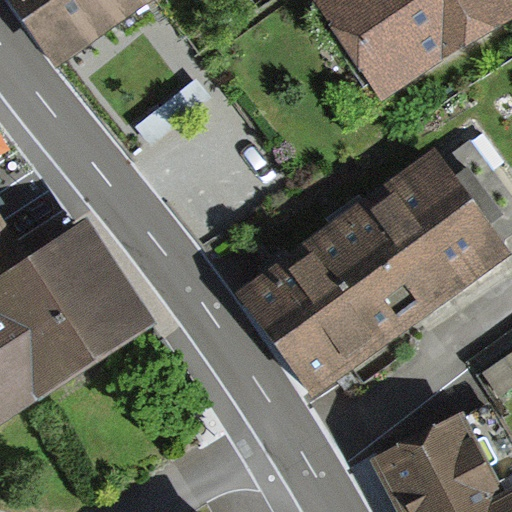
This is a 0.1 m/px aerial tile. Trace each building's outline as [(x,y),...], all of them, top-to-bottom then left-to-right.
[(12,0),(49,52),(124,0),(12,0)] [(511,0),(316,0),(365,88),(511,6),(511,0)] [(430,142),(236,280),(310,384),(505,246),(430,142)] [(0,276),(0,421),(150,323),(84,222),(0,276)] [(511,511),(511,465),(479,397),(367,450),(396,511),(511,511)]
